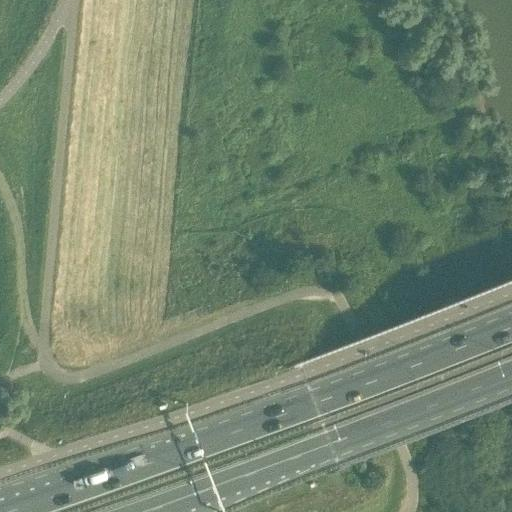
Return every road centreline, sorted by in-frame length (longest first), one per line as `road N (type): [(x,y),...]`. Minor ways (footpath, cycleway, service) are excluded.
road 1 (unclassified): [(410,511),(412,485),(345,315),(319,291),(74,379),(45,364)]
road 2 (trunk): [(511,322),(24,511)]
road 3 (trunk): [(158,511),(511,369)]
